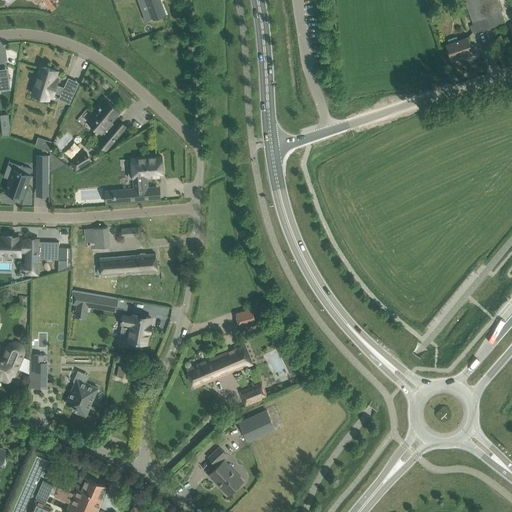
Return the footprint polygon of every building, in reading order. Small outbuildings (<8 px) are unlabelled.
[(56,8),(50,0),(45,4),(51,11),(56,8)] [(160,0),(145,0),(152,19),(153,20),(166,15),(160,0)] [(464,0),(469,12),(472,21),(473,25),(470,26),(472,33),(476,32),(476,33),(505,22),(501,11),(498,2),(497,0),(464,0)] [(456,19),(462,17),(460,10),(452,12),(453,18),(456,19)] [(467,38),(447,45),(451,58),(464,54),(464,56),(473,54),(472,51),(472,48),(471,48),(469,44),(467,38)] [(64,87),(57,85),(58,79),(55,78),(57,71),(42,66),(35,88),(45,91),(44,94),(53,97),(54,93),(60,95),(58,99),(69,104),(75,92),(64,87)] [(0,90),(10,89),(9,75),(0,75),(0,90)] [(101,141),(109,147),(114,140),(116,138),(123,129),(116,123),(115,125),(111,122),(120,112),(105,100),(100,105),(99,107),(93,114),(97,118),(96,119),(98,120),(93,126),(102,133),(102,132),(106,135),(101,141)] [(3,135),(11,134),(9,113),(1,114),(3,135)] [(39,136),(36,144),(50,149),(52,141),(39,136)] [(76,170),(91,160),(86,152),(71,162),(76,170)] [(50,156),(38,156),(38,183),(50,183),(50,156)] [(155,173),(163,172),(162,156),(137,158),(138,170),(129,171),(129,178),(133,178),(134,188),(114,190),(115,195),(114,195),(114,197),(115,197),(115,202),(150,199),(149,187),(148,187),(147,177),(156,177),(155,173)] [(10,179),(6,191),(22,197),(32,169),(21,166),(19,171),(18,170),(18,172),(13,170),(10,179)] [(138,227),(121,228),(122,238),(139,236),(138,227)] [(0,236),(0,256),(11,257),(11,255),(20,256),(20,251),(27,252),(26,265),(32,266),(32,273),(26,273),(26,272),(24,272),(24,274),(26,274),(26,273),(37,274),(37,273),(40,273),(40,259),(58,260),(58,272),(58,271),(71,267),(71,248),(59,247),(59,242),(58,242),(58,254),(41,253),(41,250),(38,250),(38,241),(38,239),(27,239),(27,241),(21,241),(21,238),(17,237),(3,236),(3,237),(0,236)] [(102,274),(147,272),(157,271),(156,254),(146,254),(146,253),(141,253),(141,255),(101,257),(102,274)] [(88,310),(89,306),(115,311),(118,298),(73,290),(72,304),(73,304),(76,305),(76,308),(88,310)] [(263,306),(236,314),(240,327),(267,319),(263,306)] [(122,338),(120,351),(140,355),(143,343),(147,343),(149,332),(151,332),(152,325),(150,325),(151,318),(146,317),(138,315),(138,316),(132,315),(132,316),(123,315),(121,324),(130,325),(128,339),(122,338)] [(18,341),(16,340),(14,340),(12,341),(10,341),(8,342),(7,344),(5,345),(0,357),(0,378),(8,382),(11,375),(14,376),(23,354),(24,355),(25,353),(25,351),(25,349),(24,347),(23,345),(22,343),(20,342),(18,341)] [(195,388),(252,364),(244,345),(187,369),(195,388)] [(292,376),(300,373),(290,353),(283,356),(292,376)] [(47,362),(43,362),(30,361),(30,386),(47,387),(47,362)] [(126,373),(128,364),(120,362),(120,363),(116,362),(116,366),(119,367),(118,372),(117,376),(123,378),(124,372),(126,373)] [(86,416),(98,388),(77,378),(66,403),(76,408),(74,411),(86,416)] [(261,382),(249,387),(240,391),(245,406),(268,397),(262,382),(261,382)] [(248,442),(252,441),(276,429),(266,409),(238,422),(248,442)] [(216,465),(226,454),(219,447),(208,457),(216,465)] [(228,495),(235,488),(243,481),(224,460),(209,475),(228,495)] [(66,511),(96,511),(102,499),(107,487),(86,478),(81,490),(77,488),(66,511)] [(53,485),(54,485),(43,480),(29,511),(52,511),(54,508),(44,504),(45,502),(46,502),(50,493),(53,485)]
